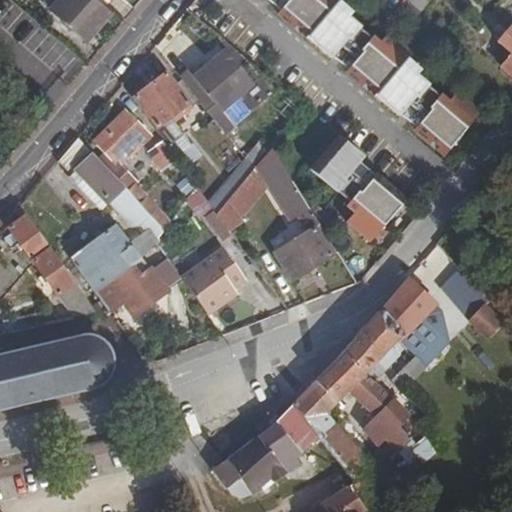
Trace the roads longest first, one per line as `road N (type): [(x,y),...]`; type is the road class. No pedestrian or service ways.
road 1 (tertiary): [(511,129),(369,294),(170,392)]
road 2 (residential): [(0,195),(162,0)]
road 3 (tertiary): [(170,392),(0,436)]
road 4 (residential): [(170,392),(190,462),(142,477)]
